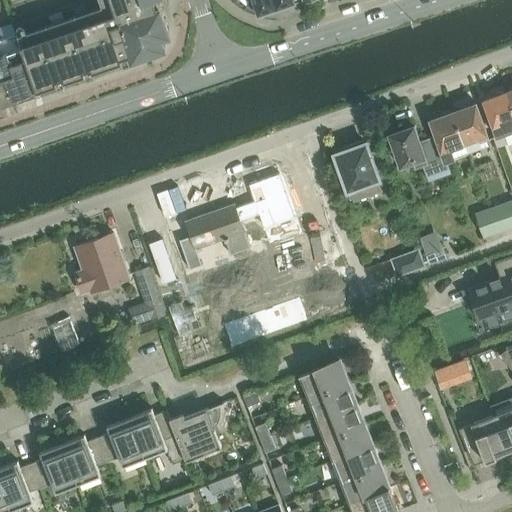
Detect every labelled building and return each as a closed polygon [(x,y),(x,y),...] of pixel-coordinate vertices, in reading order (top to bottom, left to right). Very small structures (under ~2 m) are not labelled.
[(111,0),(116,11),(21,43),(37,91),(38,91),(58,84),(56,78),(64,76),(66,82),(87,75),(85,69),(92,66),(94,72),(124,62),(121,56),(131,53),(133,58),(143,55),(143,56),(156,52),(156,50),(166,47),(162,37),(170,34),(170,31),(162,8),(161,6),(158,7),(155,0),(111,0)] [(252,0),(258,15),(272,10),(296,2),(295,0),(252,0)] [(0,61),(13,99),(37,91),(21,43),(18,34),(0,40),(0,43),(3,53),(0,53),(0,61)] [(0,103),(13,99),(0,61),(0,103)] [(495,95),(483,99),(497,136),(511,130),(511,104),(507,91),(504,92),(501,91),(497,92),(495,95)] [(456,110),(453,111),(469,152),(483,147),(481,142),(490,139),(477,102),(465,107),(462,106),(458,107),(456,110)] [(430,119),(436,135),(445,160),(447,160),(469,152),(453,111),(450,112),(448,111),(443,112),(442,115),(430,119)] [(445,160),(436,135),(420,141),(414,125),(390,134),(401,165),(413,161),(415,168),(427,164),(431,174),(428,175),(429,181),(452,173),(450,168),(447,160),(445,160)] [(349,190),(351,189),(355,199),(381,189),(378,179),(380,178),(367,142),(365,143),(363,140),(344,147),(345,150),(336,153),(349,190)] [(254,200),(237,206),(242,219),(259,213),(264,228),(267,227),(294,218),(297,217),(281,171),(258,179),(250,182),(248,183),(249,184),(250,187),(254,200)] [(511,226),(511,199),(489,207),(498,231),(511,226)] [(191,235),(179,239),(190,269),(203,264),(198,248),(225,239),(231,254),(252,247),(242,219),(237,206),(236,202),(221,207),(215,209),(185,219),(191,235)] [(475,212),(484,236),(498,231),(489,207),(475,212)] [(437,231),(420,237),(430,264),(447,257),(437,231)] [(129,277),(114,232),(76,245),(84,269),(76,272),(83,291),(91,288),(92,290),(129,277)] [(163,238),(150,242),(164,282),(177,278),(163,238)] [(425,265),(419,249),(393,259),(399,274),(425,265)] [(501,277),(470,287),(481,318),(499,311),(503,320),(504,320),(511,316),(511,255),(496,261),(501,277)] [(146,302),(129,308),(134,323),(165,312),(164,308),(149,267),(135,272),(146,302)] [(299,297),(224,324),(232,347),(307,320),(299,297)] [(511,368),(511,362),(507,349),(500,354),(511,369),(511,368)] [(340,358),(299,374),(308,396),(349,380),(340,358)] [(450,367),(435,372),(441,390),(456,385),(450,367)] [(316,417),(357,401),(349,380),(308,396),(316,417)] [(261,401),(257,390),(244,395),(248,406),(261,401)] [(511,396),(490,405),(494,414),(508,451),(511,449),(511,396)] [(324,438),(365,422),(357,401),(316,417),(324,438)] [(224,402),(186,417),(184,412),(171,417),(187,460),(222,446),(215,428),(218,425),(220,421),(221,417),(221,413),(221,409),(220,405),(220,404),(224,403),(224,402)] [(155,414),(152,407),(130,416),(146,456),(167,448),(173,463),(186,458),(187,460),(171,417),(167,409),(155,414)] [(486,460),(497,456),(497,455),(508,451),(494,414),(471,423),(472,424),(459,428),(474,464),(486,459),(486,460)] [(107,425),(110,432),(99,436),(109,461),(120,456),(123,465),(146,456),(130,416),(107,425)] [(267,422),(256,425),(261,439),(271,435),(267,422)] [(333,460),(374,444),(365,422),(324,438),(333,460)] [(88,440),(85,433),(63,442),(79,483),(101,474),(98,465),(109,461),(99,436),(88,440)] [(271,435),(261,439),(266,452),(277,448),(271,435)] [(40,451),(43,458),(32,462),(42,487),(53,482),(56,491),(79,483),(63,442),(40,451)] [(341,481),(382,465),(374,444),(333,460),(341,481)] [(21,466),(18,460),(0,466),(0,479),(12,509),(34,500),(31,491),(42,487),(32,462),(21,466)] [(263,462),(252,467),(256,477),(268,473),(263,462)] [(284,464),(273,468),(278,481),(288,477),(284,464)] [(390,486),(382,465),(341,481),(349,502),(390,486)] [(236,485),(232,475),(220,479),(224,489),(236,485)] [(283,494),(293,490),(288,477),(278,481),(283,494)] [(0,511),(2,511),(12,509),(0,479),(0,511)] [(209,483),(213,494),(224,489),(220,479),(209,483)] [(353,511),(389,511),(399,508),(390,486),(349,502),(353,511)] [(193,502),(189,491),(178,496),(182,506),(193,502)] [(167,500),(171,511),(182,506),(178,496),(167,500)] [(115,511),(120,511),(128,509),(124,500),(113,504),(115,511)] [(282,511),(279,503),(257,511),(282,511)]
